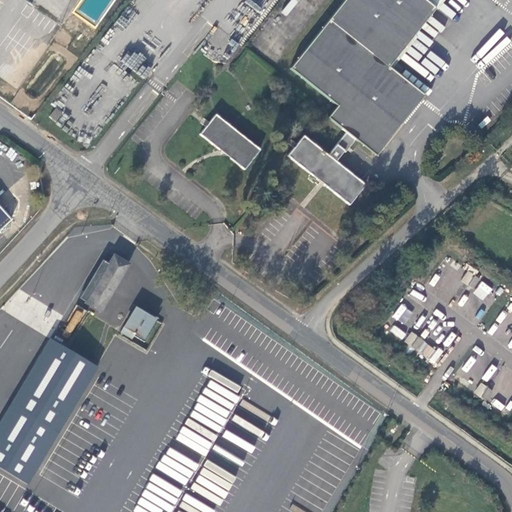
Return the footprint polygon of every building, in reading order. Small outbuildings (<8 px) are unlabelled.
[(427,0),(426,2),(423,0),(342,0),(288,69),(334,106),(324,118),(343,134),(327,156),(303,136),(286,157),(346,205),(363,184),(335,161),(342,152),(344,153),(355,138),(373,153),(396,122),(399,124),(422,94),(387,67),(439,0),(427,0)] [(18,19),(38,31),(36,34),(51,43),(62,25),(27,4),(18,19)] [(48,117),(54,122),(59,115),(54,110),(48,117)] [(196,135),(241,170),(257,150),(212,115),(196,135)] [(0,205),(0,229),(12,219),(0,205)] [(92,308),(68,346),(85,356),(108,317),(101,313),(130,265),(114,255),(109,264),(103,261),(80,299),(86,303),(85,304),(92,308)] [(479,279),(467,271),(463,278),(464,280),(463,282),(472,289),(479,279)] [(474,293),(484,300),(491,288),(482,282),(474,293)] [(137,335),(144,340),(155,322),(137,310),(126,328),(137,335)] [(137,335),(126,328),(122,334),(133,340),(137,335)] [(422,340),(411,332),(406,340),(408,341),(406,344),(413,348),(414,346),(417,348),(422,340)] [(99,368),(51,340),(0,425),(0,451),(13,460),(28,433),(51,447),(99,368)] [(230,412),(235,400),(219,393),(222,387),(210,381),(208,385),(215,388),(212,395),(213,395),(210,402),(217,405),(219,401),(224,403),(221,408),(230,412)] [(492,392),(481,383),(475,391),(478,392),(476,394),(483,399),(484,397),(486,399),(492,392)] [(13,460),(0,451),(0,469),(28,486),(51,447),(28,433),(13,460)]
